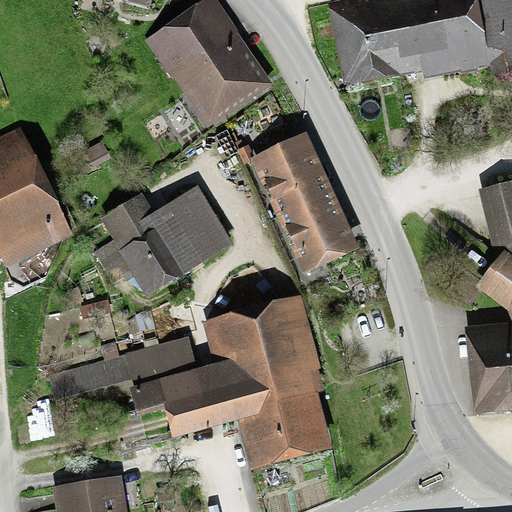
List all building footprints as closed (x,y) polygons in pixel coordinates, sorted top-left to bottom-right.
[(165,0),(105,0),(162,15),(165,0)] [(219,0),(151,45),(212,138),(281,93),(219,0)] [(376,0),(334,7),(349,93),(511,65),(511,51),(503,0),(376,0)] [(0,261),(2,261),(6,270),(74,238),(21,129),(0,138),(0,261)] [(280,213),(324,194),(302,145),(258,164),(280,213)] [(511,251),(511,187),(485,194),(500,254),(511,251)] [(148,199),(108,225),(120,243),(99,257),(116,283),(135,271),(156,304),(240,250),(203,192),(161,219),(148,199)] [(324,194),(280,213),(304,267),(348,248),(324,194)] [(511,265),(505,260),(483,288),(511,307),(511,332),(469,337),(476,406),(511,403),(511,265)] [(222,326),(231,367),(194,376),(186,342),(52,374),(60,409),(137,391),(142,413),(164,408),(174,447),(246,430),(255,468),(335,449),(322,393),(310,395),(290,310),(222,326)] [(132,511),(126,481),(58,493),(61,511),(132,511)]
